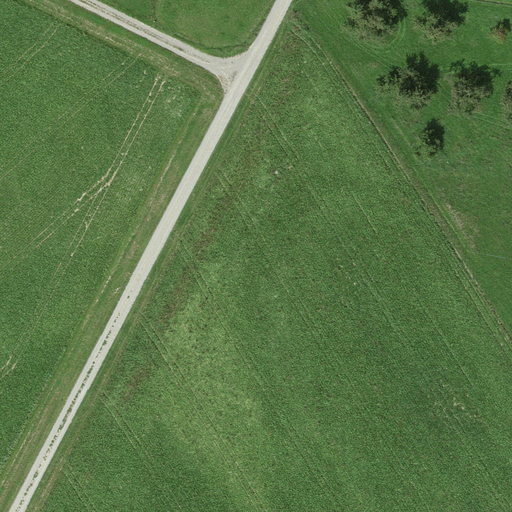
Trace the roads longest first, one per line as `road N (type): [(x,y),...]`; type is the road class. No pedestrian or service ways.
road 1 (track): [(286,0),(22,511)]
road 2 (track): [(241,82),(75,0)]
